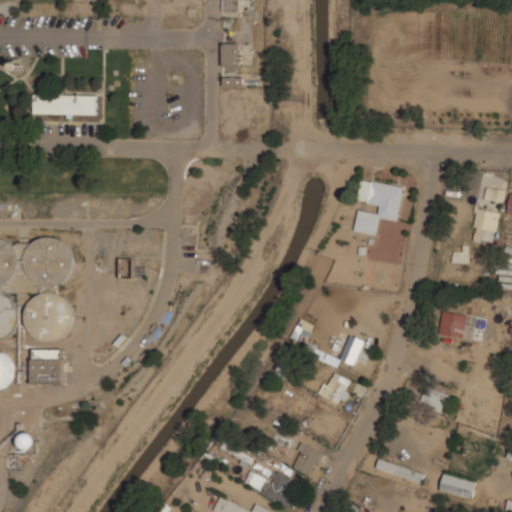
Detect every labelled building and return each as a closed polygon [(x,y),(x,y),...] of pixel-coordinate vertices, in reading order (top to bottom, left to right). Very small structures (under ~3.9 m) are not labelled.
[(223,68),(241,68),(241,41),(223,41),(223,68)] [(223,85),(241,86),(241,77),(224,76),(223,85)] [(35,94),(34,114),(99,115),(99,95),(35,94)] [(398,220),(403,186),(362,179),(358,201),(380,204),(379,212),(359,209),(355,231),(377,234),(380,217),(398,220)] [(500,210),(478,206),(472,239),(494,243),(500,210)] [(0,338),(9,339),(16,323),(17,301),(8,284),(12,276),(13,256),(19,256),(19,250),(22,244),(16,244),(2,237),(0,236),(0,338)] [(27,282),(73,285),(74,258),(52,256),(53,239),(30,238),(27,282)] [(468,261),(469,252),(457,252),(456,260),(468,261)] [(28,337),(72,338),(73,294),(30,292),(28,337)] [(468,313),(444,310),(440,334),(464,337),(468,313)] [(354,364),(365,340),(352,334),(341,358),(354,364)] [(32,383),(63,383),(63,348),(32,348),(32,383)] [(0,386),(13,386),(13,353),(0,353),(0,386)] [(320,393),(342,405),(355,382),(333,369),(320,393)] [(451,395),(428,386),(422,401),(446,409),(451,395)] [(38,434),(22,431),(19,446),(35,449),(38,434)] [(323,449),(303,441),(292,468),(312,476),(323,449)] [(254,457),(237,446),(233,452),(251,463),(254,457)] [(377,467),(424,483),(427,473),(380,457),(377,467)] [(300,480),(275,470),(272,477),(251,469),(245,486),(291,504),(300,480)] [(472,498),(477,480),(445,472),(441,489),(472,498)] [(278,511),(257,503),(253,510),(221,495),(213,511),(278,511)] [(348,511),(370,511),(353,503),(348,511)]
